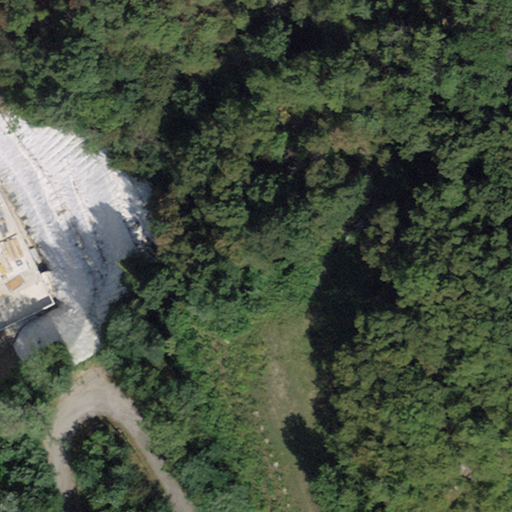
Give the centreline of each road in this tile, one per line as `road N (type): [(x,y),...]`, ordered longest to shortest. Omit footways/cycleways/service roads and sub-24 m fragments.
road 1 (track): [(511,281),(449,188),(434,181),(419,188),(342,396),(292,429)]
road 2 (track): [(187,511),(133,423),(92,394),(54,416),(60,511)]
road 3 (track): [(285,358),(292,429),(324,511)]
